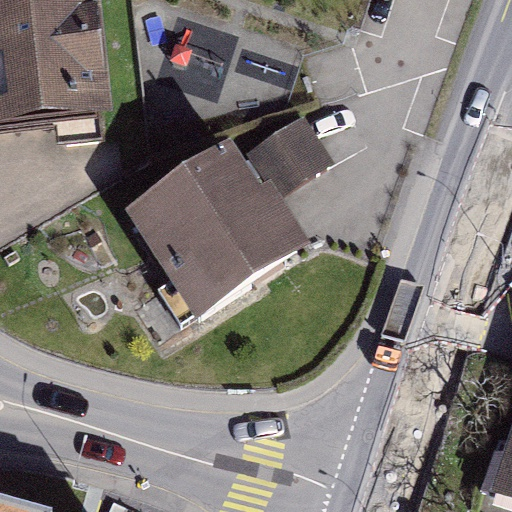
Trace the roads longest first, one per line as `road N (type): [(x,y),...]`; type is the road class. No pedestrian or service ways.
road 1 (tertiary): [(365,510),(511,79)]
road 2 (tertiary): [(365,510),(0,413)]
